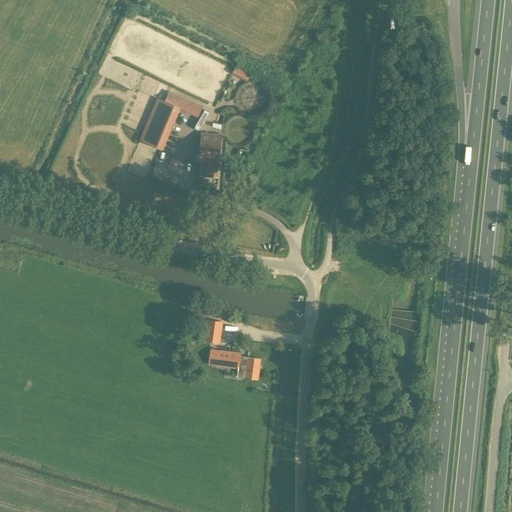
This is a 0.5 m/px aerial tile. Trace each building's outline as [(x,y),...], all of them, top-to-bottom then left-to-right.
[(246,81),(250,73),(234,64),(230,73),(246,81)] [(169,91),(164,102),(167,103),(178,107),(199,116),(203,105),(169,91)] [(141,139),(163,147),(178,107),(167,103),(156,99),(141,139)] [(216,177),(217,166),(218,166),(221,135),(201,134),(199,162),(200,162),(199,175),(216,177)] [(219,326),(212,325),(211,338),(218,339),(219,326)] [(238,368),(237,376),(257,379),(260,359),(240,356),(241,354),(211,350),(209,364),(214,365),(213,372),(226,374),(227,366),(238,368)]
